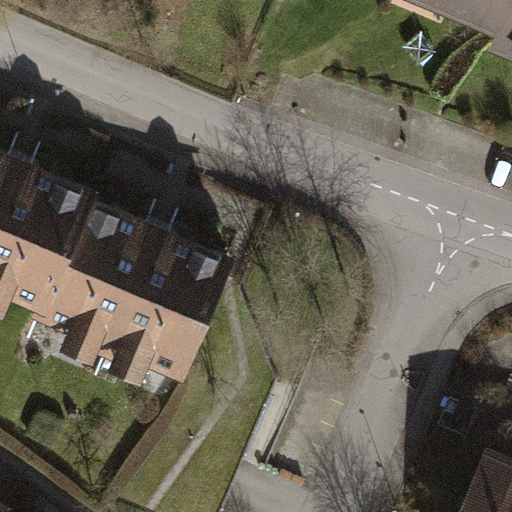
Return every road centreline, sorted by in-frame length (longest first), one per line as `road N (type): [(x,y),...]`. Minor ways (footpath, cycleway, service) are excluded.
road 1 (residential): [(460,222),(101,97),(0,50)]
road 2 (residential): [(460,222),(347,511)]
